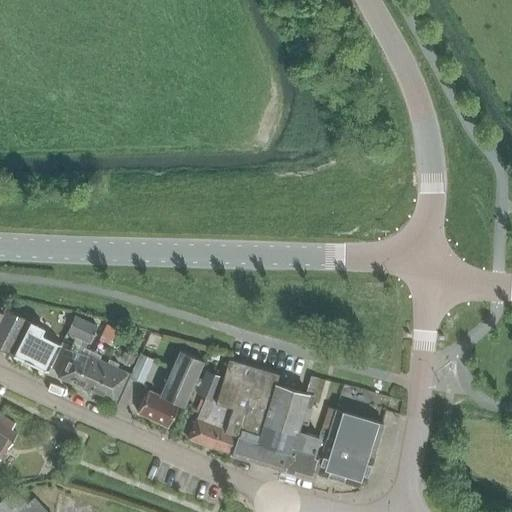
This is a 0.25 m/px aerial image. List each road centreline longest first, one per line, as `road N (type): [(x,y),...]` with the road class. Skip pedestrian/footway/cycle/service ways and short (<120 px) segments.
road 1 (secondary): [(0,246),(388,260),(428,271)]
road 2 (residential): [(279,499),(0,376)]
road 3 (unclassified): [(428,271),(425,126),(367,0)]
road 4 (unclassified): [(405,507),(428,271)]
